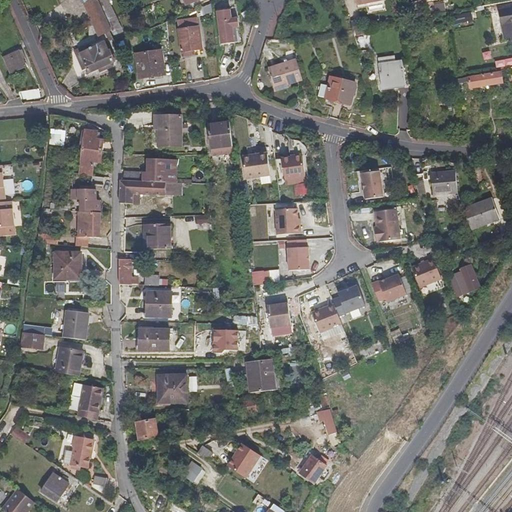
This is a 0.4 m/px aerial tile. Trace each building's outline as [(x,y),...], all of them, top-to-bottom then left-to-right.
[(93,0),(86,3),(96,27),(106,22),(96,0),(93,0)] [(446,11),(444,3),(435,5),(437,12),(446,11)] [(232,11),(219,12),(222,45),(236,44),(234,29),(241,28),(240,19),(233,20),(232,11)] [(199,27),(190,28),(190,21),(180,22),(183,54),(195,53),(195,50),(203,49),(200,27),(199,27)] [(106,22),(96,27),(99,34),(110,30),(106,22)] [(104,39),(93,44),(95,48),(83,53),(88,65),(92,72),(106,66),(107,68),(109,69),(115,67),(113,62),(115,62),(104,39)] [(83,53),(95,48),(93,44),(77,51),(84,67),(88,65),(83,53)] [(1,60),(9,74),(26,66),(23,59),(25,58),(22,50),(1,60)] [(166,76),(163,52),(137,54),(139,79),(166,76)] [(406,86),(399,54),(376,59),(383,91),(406,86)] [(275,90),(288,86),(304,81),(297,60),(270,69),(275,90)] [(180,69),(171,69),(172,83),(181,82),(180,69)] [(502,73),(469,79),(471,89),(504,83),(502,73)] [(350,106),(356,84),(332,78),(330,87),(322,85),(319,98),(350,106)] [(461,85),(460,80),(448,83),(449,91),(460,89),(459,85),(461,85)] [(18,93),(21,99),(25,98),(25,100),(32,99),(40,97),(38,89),(18,93)] [(377,124),(370,111),(362,115),(369,128),(377,124)] [(181,114),(158,114),(159,145),(182,145),(181,114)] [(213,155),(234,152),(230,122),(209,125),(213,155)] [(83,149),(103,152),(104,141),(97,140),(98,132),(86,131),(83,149)] [(51,134),(51,144),(61,145),(61,134),(51,134)] [(95,161),(102,162),(103,152),(83,149),(81,174),(93,176),(95,161)] [(289,151),(290,159),(302,157),(305,157),(304,149),(289,151)] [(251,158),(242,160),(245,181),(270,177),(267,156),(258,157),(258,159),(251,160),(251,158)] [(148,170),(143,170),(144,180),(174,180),(177,180),(176,157),(147,159),(148,170)] [(282,160),(284,181),(305,178),(302,157),(290,159),(282,160)] [(125,180),(140,180),(140,172),(125,171),(125,176),(125,180)] [(360,174),(364,200),(381,197),(378,172),(360,174)] [(454,172),(430,173),(431,195),(455,194),(454,172)] [(422,174),(412,175),(415,194),(417,199),(424,199),(422,174)] [(133,192),(140,192),(174,192),(174,180),(144,180),(140,180),(125,180),(121,180),(121,194),(120,203),(133,204),(133,192)] [(306,185),(299,186),(300,196),(308,195),(306,185)] [(89,213),(101,213),(101,202),(101,200),(98,200),(98,189),(82,188),(82,199),(89,200),(89,213)] [(499,217),(491,198),(463,211),(471,230),(499,217)] [(419,201),(410,202),(410,210),(419,210),(419,201)] [(0,228),(15,227),(13,202),(7,203),(0,203),(0,228)] [(377,232),(375,232),(376,242),(400,239),(395,209),(374,212),(377,232)] [(275,212),(276,237),(300,235),(299,226),(297,226),(296,210),(275,212)] [(89,213),(81,212),(80,236),(91,236),(100,237),(101,221),(101,213),(89,213)] [(208,227),(207,219),(198,220),(199,228),(208,227)] [(146,224),(147,235),(151,235),(152,250),(174,248),(172,223),(146,224)] [(38,241),(59,243),(59,236),(39,234),(38,241)] [(91,236),(80,236),(78,236),(78,245),(91,246),(91,236)] [(305,241),(287,242),(289,272),(309,271),(307,248),(306,248),(305,241)] [(63,276),(62,279),(82,281),(84,252),(56,250),(54,275),(63,276)] [(435,255),(413,265),(422,285),(444,275),(435,255)] [(120,284),(133,284),(132,262),(120,262),(120,271),(120,284)] [(454,277),(467,295),(487,282),(474,262),(465,268),(466,270),(460,274),(459,274),(454,277)] [(251,271),(252,286),(271,285),(271,270),(251,271)] [(146,284),(161,284),(161,274),(147,273),(146,284)] [(378,281),(371,283),(378,301),(385,298),(386,302),(406,294),(398,274),(379,282),(378,281)] [(340,298),(333,301),(339,317),(366,306),(358,286),(338,294),(340,298)] [(172,292),(148,291),(148,315),(172,315),(172,292)] [(294,325),(290,300),(282,302),(283,304),(270,307),(274,328),(294,325)] [(339,317),(334,304),(312,313),(321,334),(343,325),(339,317)] [(70,310),(67,309),(65,329),(64,336),(85,339),(88,312),(83,311),(83,309),(70,307),(70,310)] [(29,332),(44,334),(45,326),(30,324),(29,332)] [(47,334),(64,336),(65,329),(45,326),(44,334),(47,334)] [(171,329),(141,329),(141,349),(171,349),(171,329)] [(402,329),(391,333),(397,348),(407,344),(402,329)] [(239,331),(216,331),(215,353),(223,353),(227,351),(239,351),(239,331)] [(29,332),(26,332),(24,346),(44,348),(47,334),(44,334),(29,332)] [(86,350),(63,347),(58,372),(82,375),(86,350)] [(355,357),(347,360),(349,366),(357,363),(355,357)] [(272,362),(248,365),(252,394),(276,391),(272,362)] [(299,363),(291,363),(292,375),(299,375),(299,363)] [(160,375),(161,402),(189,401),(188,374),(160,375)] [(79,415),(98,419),(105,388),(76,382),(73,395),(83,396),(79,415)] [(360,412),(355,414),(357,419),(371,415),(365,395),(356,398),(360,412)] [(258,412),(256,402),(246,404),(248,414),(258,412)] [(338,427),(333,410),(326,411),(332,429),(338,427)] [(159,435),(156,418),(138,422),(141,438),(159,435)] [(18,434),(25,439),(30,433),(16,423),(12,430),(13,431),(18,434)] [(18,434),(13,431),(6,441),(11,444),(18,434)] [(67,449),(65,461),(74,463),(73,467),(82,468),(83,465),(89,466),(94,437),(78,434),(75,450),(67,449)] [(334,447),(342,444),(338,434),(330,437),(334,447)] [(236,453),(239,455),(246,444),(243,443),(236,453)] [(261,455),(246,444),(239,455),(236,453),(228,465),(247,477),(261,455)] [(209,461),(215,453),(204,445),(198,454),(209,461)] [(329,465),(314,453),(300,470),(315,482),(329,465)] [(199,474),(188,467),(184,472),(195,480),(199,474)] [(61,475),(55,471),(43,489),(59,499),(67,488),(68,489),(71,486),(69,484),(71,481),(69,480),(70,478),(63,473),(61,475)] [(98,473),(96,482),(109,484),(111,475),(98,473)] [(95,488),(107,496),(109,484),(96,482),(95,488)] [(24,511),(34,500),(17,486),(1,507),(6,511),(24,511)] [(269,511),(290,511),(275,502),(269,511)]
